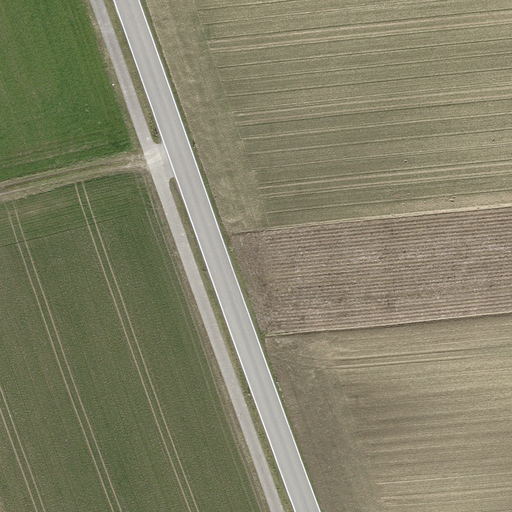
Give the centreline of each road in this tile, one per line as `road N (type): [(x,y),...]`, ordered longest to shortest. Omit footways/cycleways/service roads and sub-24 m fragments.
road 1 (tertiary): [(311,511),(128,0)]
road 2 (track): [(0,190),(181,152)]
